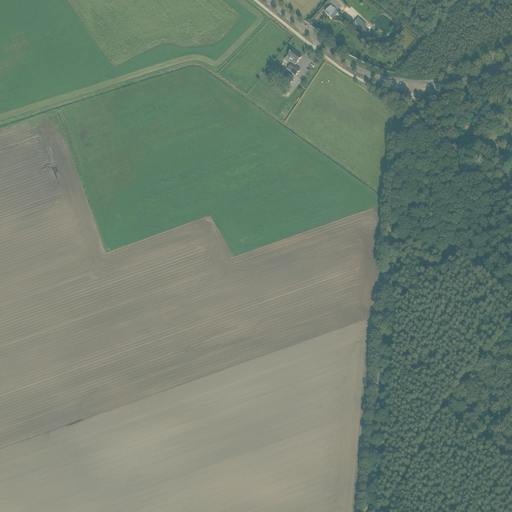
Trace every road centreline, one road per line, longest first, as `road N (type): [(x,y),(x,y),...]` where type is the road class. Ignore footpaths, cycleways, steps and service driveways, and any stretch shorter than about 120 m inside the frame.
road 1 (unclassified): [(364,511),(397,147),(414,96)]
road 2 (tertiary): [(379,78),(332,54),(265,0)]
